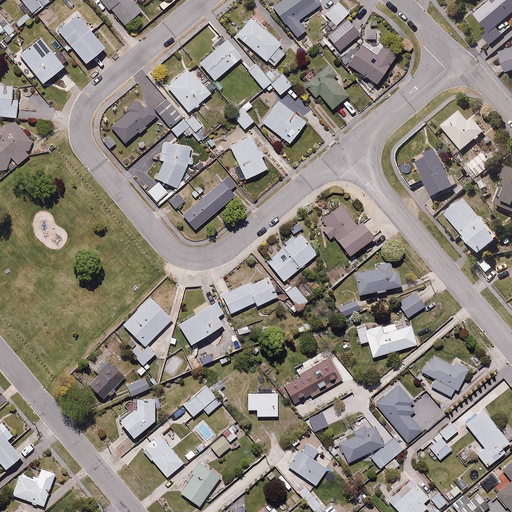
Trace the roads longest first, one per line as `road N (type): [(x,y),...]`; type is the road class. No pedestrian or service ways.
road 1 (residential): [(205,0),(98,90),(81,119),(86,149),(164,242),(189,256),(217,254),(345,151)]
road 2 (residential): [(345,151),(511,348)]
road 3 (residential): [(0,350),(135,511)]
road 4 (residential): [(345,151),(457,59)]
